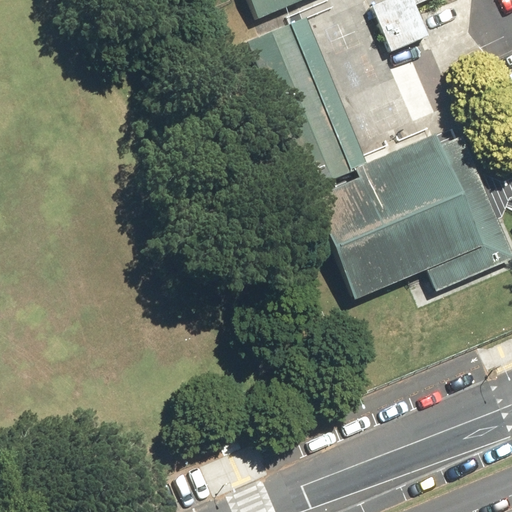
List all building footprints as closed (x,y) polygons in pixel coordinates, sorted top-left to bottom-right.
[(256,0),(261,12),(289,0),(256,0)] [(414,9),(409,0),(390,0),(370,9),(390,54),(427,38),(414,9)] [(409,0),(414,9),(434,0),(409,0)] [(284,10),(240,28),(304,185),(348,168),(284,10)] [(455,125),(304,185),(349,297),(500,237),(455,125)]
